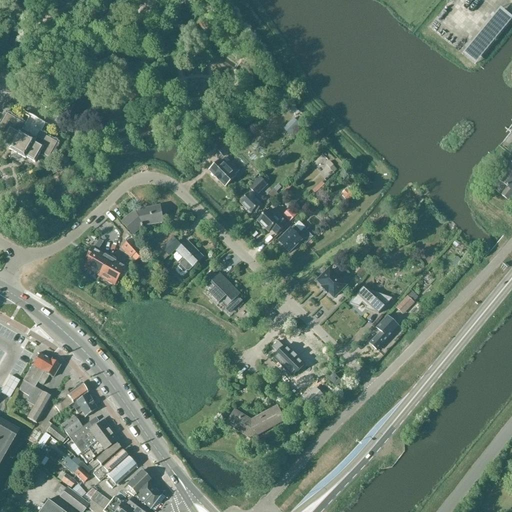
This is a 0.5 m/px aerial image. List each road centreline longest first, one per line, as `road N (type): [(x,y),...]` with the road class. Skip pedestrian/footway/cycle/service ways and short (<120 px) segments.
road 1 (residential): [(295,307),(160,180),(131,183),(60,246),(16,260)]
road 2 (tertiary): [(190,496),(87,354),(0,287)]
road 3 (primary): [(356,461),(511,279)]
